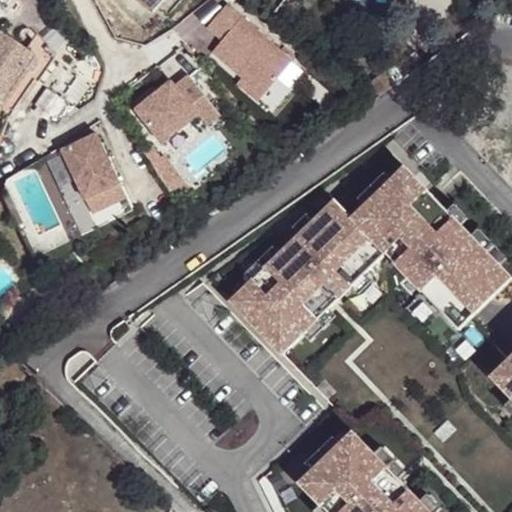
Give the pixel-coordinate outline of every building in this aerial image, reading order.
[(161,0),(137,0),(151,12),(161,0)] [(231,3),(212,26),(227,39),(217,51),(247,76),(268,94),(297,59),(231,3)] [(8,32),(0,42),(0,114),(2,116),(14,99),(18,102),(36,76),(41,79),(56,57),(43,47),(39,53),(8,32)] [(384,93),(400,83),(392,71),(376,81),(378,86),(384,93)] [(268,94),(247,76),(243,82),(264,99),(268,94)] [(176,84),(142,113),(169,146),(204,117),(214,128),(227,117),(195,78),(181,89),(176,84)] [(376,99),(384,93),(378,86),(369,91),(376,99)] [(120,183),(97,134),(62,150),(86,199),(120,183)] [(368,204),(355,217),(388,253),(462,329),(511,280),(511,274),(503,265),(475,235),(464,224),(451,210),(409,166),(395,179),(368,204)] [(362,197),(368,204),(395,179),(388,171),(362,197)] [(255,278),(233,299),(284,352),(305,332),(331,308),(353,286),(367,273),(388,253),(355,217),(338,199),(317,219),(303,232),(283,252),(255,278)] [(458,203),(451,210),(464,224),(471,217),(458,203)] [(296,225),(303,232),(317,219),(310,212),(296,225)] [(482,229),(475,235),(503,265),(510,258),(482,229)] [(248,271),(255,278),(283,252),(276,244),(248,271)] [(367,273),(353,286),(360,293),(374,280),(367,273)] [(331,308),(305,332),(312,339),(338,315),(331,308)] [(511,359),(495,376),(511,394),(511,359)] [(326,378),(317,386),(327,398),(337,389),(326,378)] [(315,469),(302,481),(323,503),(331,511),(433,511),(422,500),(400,478),(377,453),(355,430),(342,442),(315,469)] [(308,462),(315,469),(342,442),(336,435),(308,462)] [(384,446),(377,453),(400,478),(407,471),(384,446)] [(287,511),(273,482),(263,477),(260,480),(277,511),(287,511)] [(429,493),(422,500),(433,511),(437,511),(443,507),(429,493)] [(331,511),(323,503),(316,510),(317,511),(331,511)]
